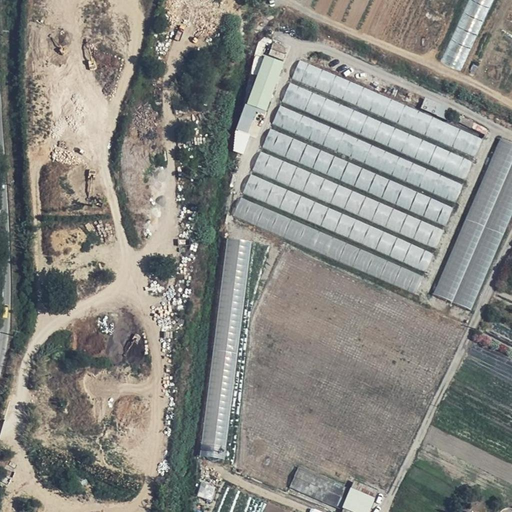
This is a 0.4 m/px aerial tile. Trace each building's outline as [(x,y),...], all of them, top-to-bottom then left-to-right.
[(469,0),(443,59),(463,68),(494,0),(469,0)] [(280,65),(263,58),(245,107),(262,113),(280,65)] [(474,157),(290,86),(283,104),(467,175),(474,157)] [(455,112),(424,98),(420,107),(451,121),(455,112)] [(412,160),(281,107),(273,124),(405,177),(412,160)] [(393,178),(271,130),(264,148),(386,196),(393,178)] [(475,311),(511,216),(511,143),(499,138),(437,296),(475,311)] [(262,152),(255,169),(291,184),(298,167),(262,152)] [(443,176),(436,193),(457,201),(464,185),(443,176)] [(281,206),(287,189),(251,177),(245,193),(281,206)] [(156,198),(154,179),(140,181),(141,199),(156,198)] [(241,199),(235,217),(288,236),(294,218),(241,199)] [(425,216),(447,224),(454,207),(432,199),(425,216)] [(427,224),(421,240),(437,246),(443,230),(427,224)] [(225,459),(251,242),(229,240),(202,457),(225,459)] [(418,247),(413,264),(428,269),(433,252),(418,247)] [(290,488),(342,510),(350,489),(299,468),(290,488)] [(368,511),(374,500),(350,489),(342,510),(347,511),(368,511)]
